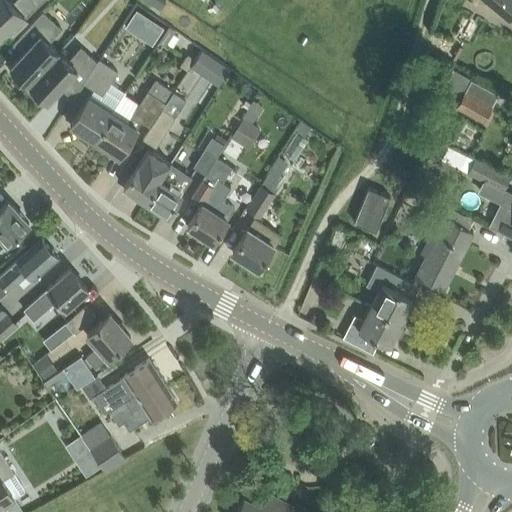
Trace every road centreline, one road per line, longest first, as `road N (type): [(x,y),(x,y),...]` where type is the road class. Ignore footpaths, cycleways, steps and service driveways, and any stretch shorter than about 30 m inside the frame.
road 1 (track): [(267,327),(284,309),(328,215),(389,140),(432,0)]
road 2 (secondary): [(267,327),(137,258),(51,186),(0,125)]
road 3 (tertiary): [(186,511),(267,327)]
road 4 (secondary): [(374,386),(267,327)]
